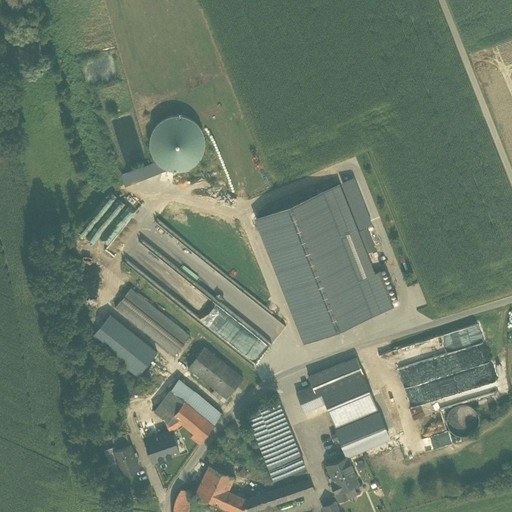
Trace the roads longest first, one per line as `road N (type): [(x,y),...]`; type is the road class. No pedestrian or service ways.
road 1 (unclassified): [(167,511),(177,482),(268,380),(511,299)]
road 2 (unclassified): [(440,0),(511,181)]
